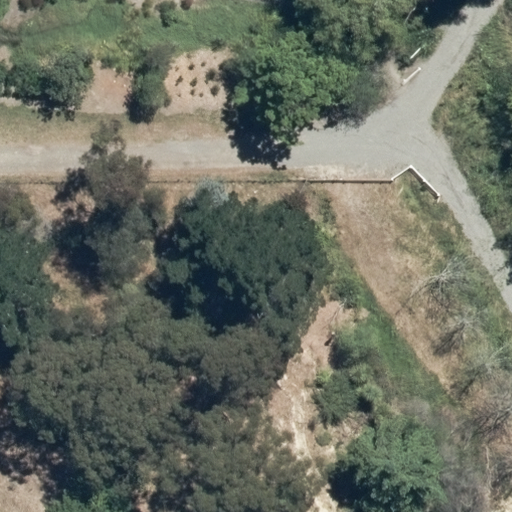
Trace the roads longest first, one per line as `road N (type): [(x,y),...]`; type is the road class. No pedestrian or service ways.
road 1 (track): [(511,262),(448,229),(312,190),(304,153),(359,116),(476,0)]
road 2 (track): [(0,162),(309,174)]
road 3 (track): [(282,0),(170,29),(28,45),(0,37)]
road 4 (track): [(333,511),(296,456),(261,461),(253,511)]
